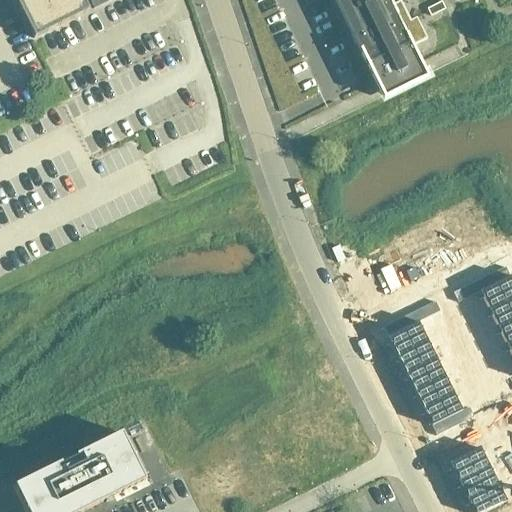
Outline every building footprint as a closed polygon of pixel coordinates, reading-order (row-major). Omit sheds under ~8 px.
[(88,12),(82,0),(14,0),(34,39),(88,12)] [(334,0),(376,85),(383,100),(428,78),(420,63),(412,46),(427,39),(416,18),(410,21),(401,2),(392,6),(388,0),(334,0)] [(331,70),(347,62),(337,43),(321,51),(331,70)] [(505,267),(497,271),(502,281),(510,277),(505,267)] [(497,271),(489,275),(494,285),(495,284),(502,281),(497,271)] [(489,275),(482,278),(487,288),(494,285),(489,275)] [(502,281),(495,284),(504,302),(511,298),(511,281),(510,277),(502,281)] [(482,278),(475,282),(480,292),(487,288),(482,278)] [(475,282),(467,286),(472,295),(480,292),(475,282)] [(487,288),(480,292),(489,310),(504,302),(495,284),(494,285),(487,288)] [(467,286),(460,289),(465,299),(472,295),(467,286)] [(460,289),(452,293),(457,303),(465,299),(460,289)] [(435,301),(427,305),(432,315),(440,311),(435,301)] [(511,318),(504,302),(489,310),(498,327),(511,320),(511,318)] [(427,305),(420,309),(425,319),(432,315),(427,305)] [(420,309),(412,313),(417,322),(425,319),(420,309)] [(412,313),(405,316),(410,326),(417,323),(417,322),(412,313)] [(405,316),(398,320),(402,330),(410,326),(405,316)] [(398,320),(390,324),(395,333),(402,330),(398,320)] [(511,320),(498,327),(507,345),(511,341),(511,320)] [(410,326),(402,330),(411,348),(426,341),(417,323),(410,326)] [(390,324),(383,328),(388,337),(395,333),(390,324)] [(395,333),(388,337),(397,355),(411,348),(402,330),(395,333)] [(426,341),(411,348),(420,366),(435,358),(426,341)] [(411,348),(397,355),(405,373),(420,366),(411,348)] [(435,358),(420,366),(429,383),(444,376),(435,358)] [(420,366),(405,373),(414,391),(429,383),(420,366)] [(444,376),(429,383),(437,401),(452,393),(444,376)] [(429,383),(414,391),(423,408),(437,401),(429,383)] [(452,393),(437,401),(447,419),(454,415),(461,412),(452,393)] [(437,401),(423,408),(432,426),(439,422),(447,419),(437,401)] [(469,408),(461,412),(466,421),(474,417),(469,408)] [(461,412),(454,415),(459,425),(466,421),(461,412)] [(454,415),(447,419),(451,429),(459,425),(454,415)] [(447,419),(439,422),(444,432),(451,429),(447,419)] [(439,422),(432,426),(436,436),(444,432),(439,422)] [(145,481),(121,433),(15,486),(27,511),(82,511),(105,501),(105,503),(107,502),(106,499),(113,496),(113,497),(145,481)] [(479,449),(464,456),(473,474),(487,467),(479,449)] [(464,456),(450,463),(459,481),(473,474),(464,456)] [(487,467),(473,474),(482,492),(496,484),(487,467)] [(473,474),(459,481),(468,499),(482,492),(473,474)] [(496,484),(482,492),(491,509),(505,502),(496,484)] [(482,492),(468,499),(474,511),(485,511),(491,509),(482,492)]
